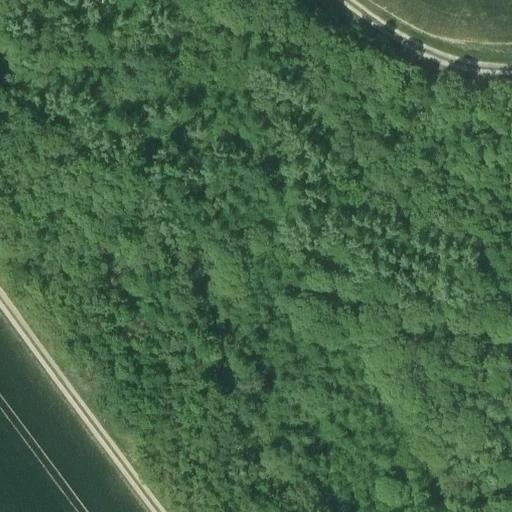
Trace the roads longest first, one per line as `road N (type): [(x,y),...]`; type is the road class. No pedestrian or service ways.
road 1 (track): [(0,304),(156,511)]
road 2 (track): [(511,75),(462,73),(337,0)]
